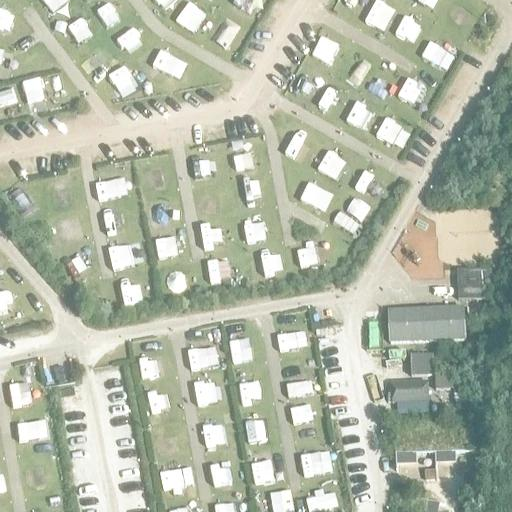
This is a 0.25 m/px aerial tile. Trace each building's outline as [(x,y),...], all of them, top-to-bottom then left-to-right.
[(466,283),(487,282),(491,282),(491,270),(466,270),(466,283)] [(459,289),(459,302),(485,300),(484,288),(459,289)] [(388,313),(389,345),(464,341),(463,309),(388,313)] [(414,357),(415,376),(434,375),(433,356),(414,357)] [(456,377),(435,379),(435,392),(457,390),(456,377)] [(428,382),(399,383),(390,384),(391,405),(429,403),(428,382)] [(400,438),(399,451),(400,451),(401,451),(401,460),(417,460),(417,451),(439,452),(440,452),(440,422),(400,421),(400,438)] [(456,452),(478,452),(480,452),(480,448),(480,422),(440,422),(440,452),(440,461),(456,461),(456,452)] [(439,470),(428,470),(428,479),(438,479),(439,479),(439,478),(439,470)] [(478,484),(478,475),(467,475),(467,484),(470,484),(478,484)] [(394,511),(434,511),(436,506),(427,504),(427,503),(427,502),(414,500),(398,496),(394,511)]
